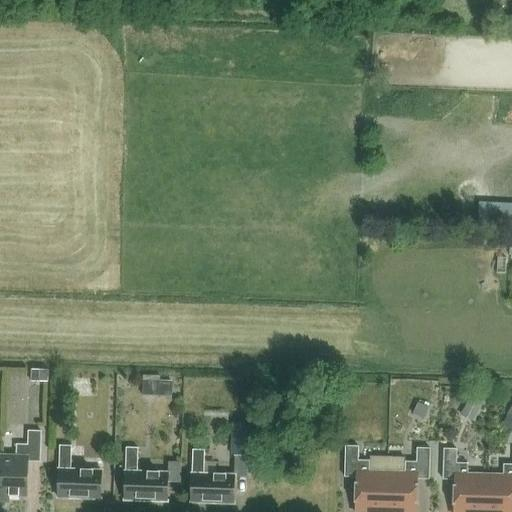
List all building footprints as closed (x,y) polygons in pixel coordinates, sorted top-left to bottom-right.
[(32,370),(31,382),(48,383),(49,371),(32,370)] [(143,381),(143,396),(157,397),(158,382),(143,381)] [(470,397),(461,415),(474,422),(483,404),(470,397)] [(418,403),(413,414),(424,419),(429,408),(418,403)] [(249,456),(250,424),(232,424),(231,455),(249,456)] [(0,456),(0,466),(0,497),(25,498),(26,463),(39,463),(40,433),(27,432),(26,446),(15,446),(15,457),(0,456)] [(59,447),(57,499),(99,500),(100,472),(69,471),(70,447),(59,447)] [(344,447),(343,478),(356,478),(355,511),(384,511),(386,473),(368,473),(368,462),(357,461),(357,447),(344,447)] [(137,449),(125,449),(123,501),(166,502),(167,474),(136,473),(137,449)] [(386,473),(384,511),(414,511),(415,480),(428,480),(429,449),(416,449),(415,463),(404,463),(404,474),(386,473)] [(443,450),(442,480),(454,481),(453,511),(483,511),(484,476),(466,475),(467,464),(455,464),(456,450),(443,450)] [(232,505),(233,477),(202,476),(203,452),(192,451),(190,503),(232,505)] [(484,476),(483,511),(511,511),(511,465),(503,465),(502,476),(484,476)]
